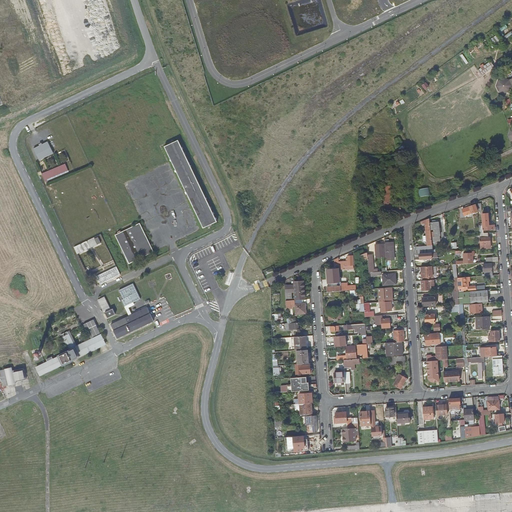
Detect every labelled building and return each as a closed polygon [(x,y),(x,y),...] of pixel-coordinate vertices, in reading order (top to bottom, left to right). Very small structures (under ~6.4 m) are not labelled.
[(493,61),(480,69),(482,72),(495,64),(493,61)] [(495,64),(482,72),(483,74),(496,65),(495,64)] [(505,77),(500,80),(498,85),(500,90),(506,92),(511,90),(511,87),(511,79),(511,80),(505,77)] [(164,147),(205,228),(219,221),(178,140),(164,147)] [(384,187),(375,187),(375,215),(393,215),(393,206),(384,205),(384,187)] [(419,188),(420,196),(431,195),(430,187),(419,188)] [(466,216),(477,211),(475,205),(463,209),(466,216)] [(482,214),(483,223),(483,226),(479,226),(479,234),(482,234),(482,230),(494,229),(494,225),(489,226),(488,214),(482,214)] [(426,224),(427,236),(428,242),(428,247),(417,248),(414,248),(414,255),(433,253),(429,219),(421,222),(422,224),(426,224)] [(137,223),(111,236),(126,266),(152,253),(137,223)] [(439,229),(438,223),(431,224),(431,230),(434,230),(435,237),(433,237),(434,241),(439,241),(439,236),(440,236),(439,232),(439,229)] [(479,234),(477,234),(477,238),(480,238),(481,250),(489,249),(488,238),(487,238),(487,233),(482,234),(479,234)] [(394,242),(386,243),(387,260),(395,259),(394,242)] [(386,258),(385,244),(376,245),(376,258),(386,258)] [(83,245),(72,251),(75,257),(86,252),(83,245)] [(363,263),(368,263),(368,256),(367,253),(364,254),(362,250),(354,254),(358,261),(358,265),(361,265),(361,262),(363,262),(363,263)] [(456,265),(465,264),(465,263),(473,263),(472,255),(474,254),(474,252),(464,252),(464,254),(463,255),(464,261),(456,262),(456,265)] [(371,272),(378,272),(378,269),(373,269),(373,255),(368,256),(368,263),(369,272),(371,272)] [(353,273),(355,273),(354,256),(348,256),(348,259),(346,259),(347,261),(339,262),(340,270),(345,270),(345,268),(349,268),(349,266),(352,266),(353,273)] [(485,273),(485,275),(485,276),(492,276),(491,264),(483,265),(484,273),(485,273)] [(423,277),(423,278),(425,277),(425,279),(429,279),(431,279),(431,277),(432,277),(431,267),(421,268),(422,277),(423,277)] [(97,278),(101,285),(111,280),(108,273),(97,278)] [(395,274),(383,275),(384,285),(396,284),(395,274)] [(476,290),(476,287),(468,287),(468,278),(458,278),(458,288),(462,288),(462,290),(468,289),(468,291),(476,290)] [(93,281),(87,283),(90,290),(96,287),(93,281)] [(296,292),(297,300),(302,300),(305,300),(304,281),(295,282),(295,287),(285,288),(285,293),(296,292)] [(430,289),(429,281),(416,282),(416,287),(422,286),(422,289),(419,290),(419,291),(429,290),(428,289),(430,289)] [(122,299),(125,306),(140,299),(133,284),(119,290),(123,298),(122,299)] [(389,292),(392,292),(392,288),(379,289),(380,300),(390,299),(390,296),(389,292)] [(487,291),(470,292),(471,303),(488,302),(487,291)] [(105,293),(95,298),(102,311),(111,307),(105,293)] [(435,296),(423,297),(423,307),(436,306),(435,296)] [(298,303),(302,303),(302,300),(297,300),(285,301),(286,308),(293,308),(293,306),(296,306),(296,314),(306,314),(305,304),(302,304),(298,304),(298,303)] [(381,311),(389,310),(389,301),(380,302),(381,311)] [(482,304),(470,305),(471,314),(476,314),(475,309),(482,308),(482,304)] [(147,306),(111,324),(118,339),(155,321),(147,306)] [(113,308),(105,312),(108,318),(115,314),(113,308)] [(340,309),(329,310),(329,320),(341,319),(340,309)] [(397,314),(376,316),(377,325),(382,324),(383,328),(390,328),(390,320),(397,319),(397,314)] [(38,364),(42,375),(106,346),(100,335),(76,346),(70,331),(80,326),(75,315),(50,327),(55,338),(61,335),(68,350),(38,364)] [(434,315),(425,316),(425,324),(435,323),(434,321),(434,318),(434,315)] [(490,328),(489,316),(479,317),(476,317),(477,329),(482,328),(490,328)] [(361,331),(361,335),(366,335),(365,331),(365,327),(365,324),(344,326),(344,329),(357,329),(357,331),(361,331)] [(407,327),(401,328),(401,331),(394,331),(394,342),(401,342),(404,341),(403,331),(407,330),(407,327)] [(499,331),(490,331),(491,342),(499,341),(499,331)] [(434,344),(434,348),(436,348),(444,347),(443,342),(439,342),(438,334),(430,335),(430,336),(425,336),(426,346),(431,345),(434,344)] [(347,335),(335,335),(335,346),(347,346),(347,335)] [(296,337),(297,351),(298,351),(308,350),(307,337),(296,337)] [(390,343),(386,343),(387,357),(401,355),(402,355),(401,342),(394,342),(392,342),(390,343)] [(347,360),(355,359),(354,349),(355,349),(355,347),(347,348),(347,347),(346,347),(347,360)] [(443,360),(446,360),(446,358),(445,347),(444,347),(436,348),(437,358),(437,361),(442,360),(443,360)] [(486,348),(486,357),(492,357),(496,356),(495,348),(486,348)] [(301,364),(310,364),(309,350),(308,350),(298,351),(299,364),(301,364)] [(496,372),(503,371),(502,356),(496,356),(492,357),(494,374),(496,374),(496,372)] [(484,357),(477,358),(464,359),(464,367),(468,367),(468,362),(471,362),(471,363),(484,362),(484,357)] [(359,364),(358,360),(343,361),(344,367),(344,369),(351,368),(354,368),(354,364),(359,364)] [(297,375),(300,374),(310,374),(310,365),(302,366),(301,364),(299,364),(294,365),(295,375),(297,375)] [(12,367),(0,369),(4,385),(16,383),(15,380),(26,377),(24,367),(13,370),(12,367)] [(345,382),(344,372),(334,373),(334,383),(345,382)] [(448,381),(448,383),(459,382),(459,372),(444,373),(444,381),(448,381)] [(406,382),(408,383),(409,381),(401,374),(394,383),(401,389),(405,384),(406,382)] [(307,391),(307,384),(306,377),(290,378),(291,385),(286,385),(287,392),(307,391)] [(300,404),(312,404),(311,394),(299,394),(299,404),(300,404)] [(488,398),(488,410),(500,410),(499,401),(498,401),(498,397),(488,398)] [(300,407),(301,414),(307,414),(312,413),(312,404),(300,404),(300,407)] [(443,406),(443,405),(436,405),(436,416),(446,415),(446,406),(443,406)] [(479,406),(479,411),(479,415),(491,414),(491,411),(486,412),(487,410),(481,410),(481,406),(479,406)] [(432,407),(422,407),(423,420),(433,419),(432,407)] [(394,417),(394,421),(394,422),(397,422),(396,415),(396,408),(386,409),(386,417),(394,417)] [(463,410),(464,421),(474,420),(473,410),(463,410)] [(336,419),(334,419),(335,424),(346,423),(347,429),(352,429),(351,420),(351,419),(347,419),(346,412),(336,413),(336,417),(336,419)] [(369,412),(360,412),(361,426),(370,426),(369,412)] [(370,412),(371,437),(381,436),(380,427),(375,427),(374,412),(370,412)] [(397,424),(404,423),(410,423),(409,413),(396,415),(397,422),(397,424)] [(312,417),(312,416),(306,417),(306,425),(310,425),(311,431),(313,431),(313,433),(317,432),(316,417),(312,417)] [(468,425),(464,425),(465,437),(480,435),(479,427),(468,428),(468,425)] [(344,438),(342,439),(342,442),(355,441),(355,436),(358,435),(358,428),(352,429),(347,429),(341,430),(341,436),(344,436),(344,438)] [(438,442),(438,440),(437,430),(424,431),(425,443),(438,442)] [(295,447),(295,451),(305,451),(304,435),(288,436),(288,447),(295,447)]
